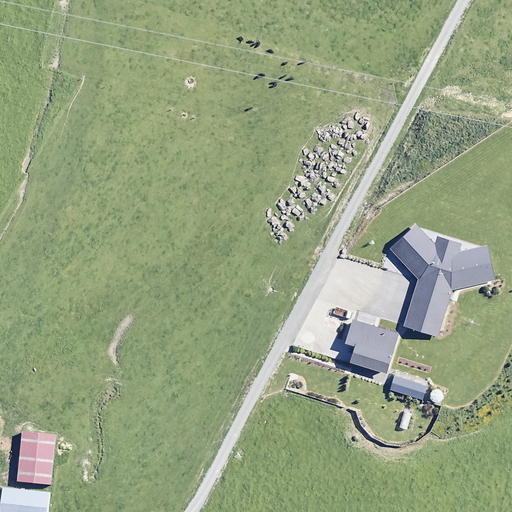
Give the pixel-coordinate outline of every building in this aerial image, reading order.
[(441,254),(416,225),(388,249),(416,280),(402,326),(437,337),(451,288),(495,280),(489,248),(441,254)] [(399,334),(350,320),(343,345),(353,348),(349,363),(387,374),(399,334)] [(375,380),(356,375),(354,384),(373,389),(375,380)] [(405,391),(395,389),(392,402),(402,404),(405,391)] [(58,435),(23,431),(18,482),(53,486),(58,435)] [(49,511),(52,494),(5,489),(2,511),(49,511)]
